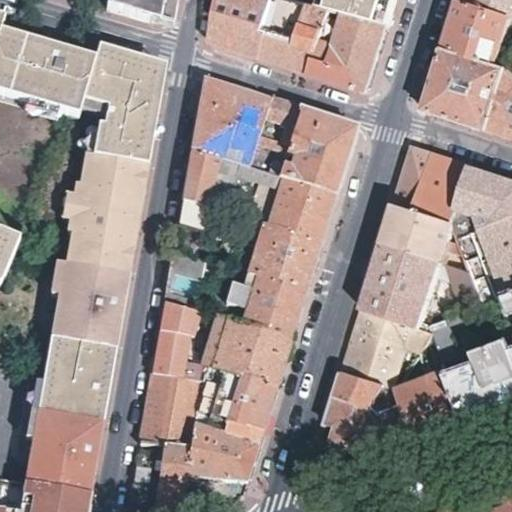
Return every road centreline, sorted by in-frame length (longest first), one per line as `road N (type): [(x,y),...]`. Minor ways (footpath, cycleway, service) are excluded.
road 1 (residential): [(111,511),(186,57)]
road 2 (tertiary): [(393,125),(276,511)]
road 3 (residential): [(393,125),(186,57)]
road 4 (residential): [(186,57),(0,1)]
road 5 (secondary): [(340,511),(511,446)]
road 6 (tertiary): [(431,0),(393,125)]
road 7 (residential): [(511,160),(393,125)]
